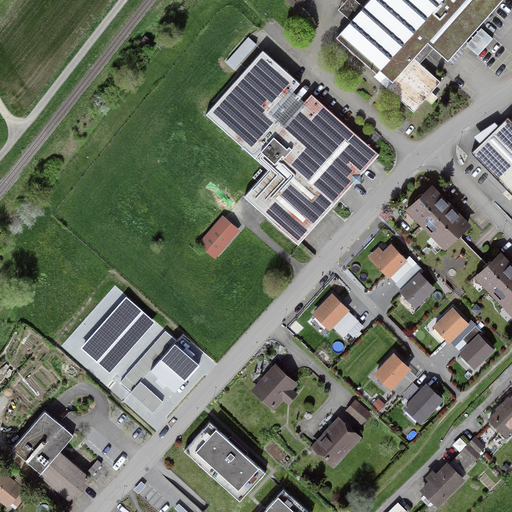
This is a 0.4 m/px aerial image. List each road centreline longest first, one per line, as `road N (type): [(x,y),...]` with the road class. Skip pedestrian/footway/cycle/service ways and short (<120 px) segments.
road 1 (residential): [(324,257),(94,511)]
road 2 (track): [(47,209),(211,0)]
road 3 (residential): [(416,158),(266,25)]
road 4 (residential): [(462,398),(324,257)]
road 5 (track): [(0,154),(122,0)]
road 6 (residential): [(511,376),(380,511)]
road 7 (residential): [(416,158),(324,257)]
